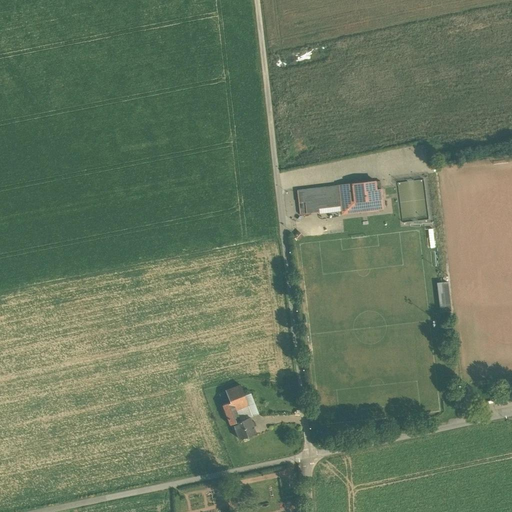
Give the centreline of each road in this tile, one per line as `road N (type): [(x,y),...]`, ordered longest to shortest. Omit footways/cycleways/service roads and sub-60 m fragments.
road 1 (track): [(45,511),(308,457)]
road 2 (residential): [(310,511),(308,457),(511,413)]
road 3 (track): [(278,179),(258,0)]
